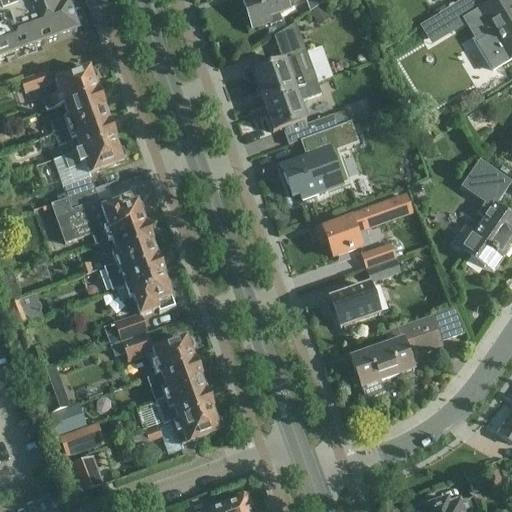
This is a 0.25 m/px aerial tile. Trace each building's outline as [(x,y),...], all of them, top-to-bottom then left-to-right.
[(0,0),(0,62),(77,35),(67,9),(60,11),(55,0),(0,0)] [(247,0),(242,2),(252,31),(271,24),(269,20),(289,13),(287,8),(308,0),(247,0)] [(322,0),(312,0),(305,3),(309,14),(324,4),(322,0)] [(490,35),(475,44),(492,72),(511,60),(511,0),(499,0),(478,13),(490,35)] [(427,40),(469,15),(461,2),(419,27),(427,40)] [(329,21),(321,8),(310,15),(319,28),(329,21)] [(261,104),(316,84),(331,78),(321,50),(306,55),(295,26),(274,39),(283,63),(250,75),(261,104)] [(65,106),(66,107),(99,95),(95,85),(97,81),(95,73),(91,72),(90,70),(56,82),(61,95),(42,101),(46,112),(65,106)] [(24,96),(53,86),(48,73),(19,83),(24,96)] [(316,84),(261,104),(272,134),(306,122),(299,104),(320,96),(316,84)] [(99,95),(66,107),(70,119),(51,126),(55,136),(107,118),(99,95)] [(78,155),(116,142),(107,118),(55,136),(59,147),(77,141),(81,152),(77,154),(78,155)] [(124,164),(126,160),(123,152),(119,151),(116,142),(78,155),(77,154),(52,163),(67,201),(67,202),(95,192),(90,178),(125,166),(124,164)] [(292,199),(316,190),(318,196),(342,188),(327,149),(280,166),(292,199)] [(511,222),(494,211),(511,185),(511,184),(485,166),(476,179),(472,176),(463,190),(487,207),(481,217),(487,221),(477,236),(465,228),(452,248),(467,259),(485,271),(496,255),(504,261),(511,249),(511,222)] [(113,242),(149,229),(149,228),(146,229),(134,195),(117,201),(119,205),(107,209),(104,201),(98,203),(95,192),(67,202),(67,201),(50,207),(64,246),(91,237),(95,248),(113,241),(113,242)] [(358,245),(356,237),(413,217),(407,200),(349,221),(350,224),(335,229),(334,226),(317,232),(322,246),(329,244),(335,260),(353,253),(351,248),(358,245)] [(149,229),(113,242),(118,253),(112,255),(117,266),(157,252),(149,229)] [(366,273),(396,262),(390,246),(360,257),(366,273)] [(157,252),(117,266),(120,276),(114,279),(119,292),(163,277),(163,276),(166,275),(157,252)] [(396,262),(366,273),(370,286),(401,276),(396,262)] [(81,279),(94,275),(90,265),(77,269),(81,279)] [(163,277),(119,292),(116,293),(120,305),(133,300),(140,317),(157,310),(159,316),(176,310),(163,277)] [(370,289),(330,303),(340,332),(380,318),(370,289)] [(16,329),(28,325),(20,303),(8,307),(16,329)] [(361,391),(400,377),(414,371),(411,362),(443,350),(440,343),(453,338),(444,313),(382,336),(387,349),(350,361),(361,391)] [(110,350),(147,337),(139,317),(103,330),(110,350)] [(160,375),(194,363),(191,354),(194,350),(191,343),(187,342),(186,339),(152,351),(147,337),(110,350),(114,361),(124,357),(128,366),(154,356),(157,365),(152,366),(156,377),(160,375)] [(160,375),(156,377),(145,381),(154,404),(156,404),(203,387),(194,363),(160,375)] [(33,377),(46,414),(69,406),(55,368),(33,377)] [(203,387),(156,404),(165,428),(173,425),(211,410),(203,387)] [(50,418),(57,439),(87,428),(78,408),(50,418)] [(220,433),(222,429),(220,422),(215,421),(211,410),(173,425),(177,435),(181,433),(186,447),(220,435),(220,433)] [(511,417),(498,438),(511,447),(511,417)] [(66,460),(93,450),(86,430),(58,441),(66,460)] [(158,431),(152,433),(140,437),(143,445),(161,439),(158,431)] [(183,440),(173,443),(171,437),(160,440),(163,450),(165,450),(171,469),(190,464),(183,440)] [(80,497),(103,488),(92,459),(69,468),(80,497)] [(470,499),(492,491),(485,473),(464,480),(470,499)] [(218,511),(247,511),(251,508),(249,502),(243,499),(239,501),(236,506),(218,511)] [(478,511),(474,500),(449,510),(447,504),(424,511),(478,511)]
